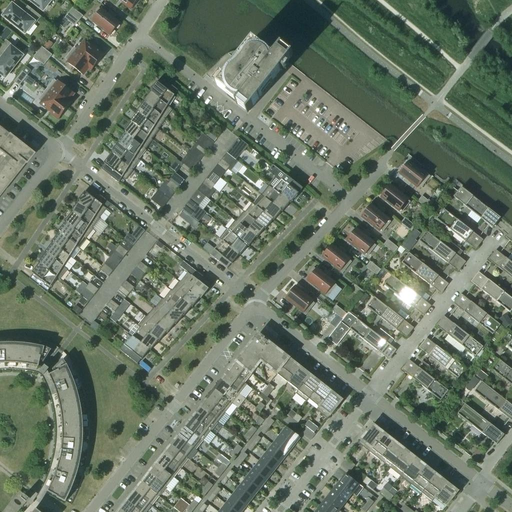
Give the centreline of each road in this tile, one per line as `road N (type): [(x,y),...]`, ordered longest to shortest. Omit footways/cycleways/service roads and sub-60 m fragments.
road 1 (residential): [(140,36),(350,201)]
road 2 (residential): [(92,511),(253,304)]
road 3 (residential): [(253,304),(58,152)]
road 4 (residential): [(370,394),(496,236)]
road 5 (residential): [(278,511),(370,394)]
road 6 (residential): [(370,394),(253,304)]
road 7 (residential): [(481,484),(370,394)]
road 8 (residential): [(58,152),(140,36)]
road 9 (residential): [(253,304),(350,201)]
